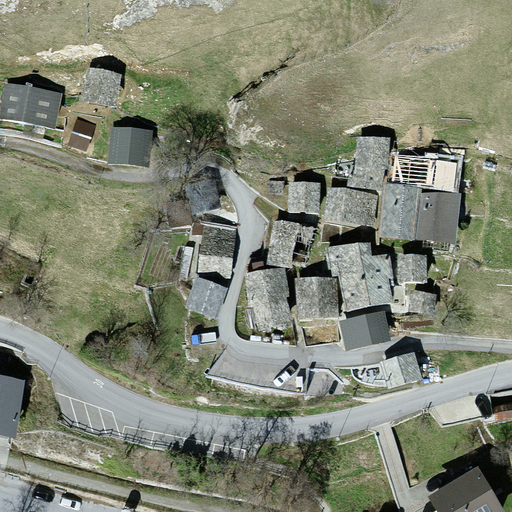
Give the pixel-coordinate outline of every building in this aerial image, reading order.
[(91,68),(84,102),(112,109),(120,74),(91,68)] [(0,120),(56,130),(62,94),(5,84),(0,112),(0,120)] [(93,127),(77,121),(69,144),(85,150),(93,127)] [(149,168),(153,133),(114,128),(109,163),(149,168)] [(376,197),(384,145),(355,141),(347,192),(376,197)] [(451,195),(455,168),(398,160),(395,187),(451,195)] [(218,208),(213,181),(188,186),(193,213),(218,208)] [(281,183),(269,182),(268,192),(280,193),(281,183)] [(317,217),(317,188),(287,187),(286,216),(317,217)] [(374,244),(408,249),(415,194),(382,189),(374,244)] [(361,230),(366,200),(325,194),(321,224),(361,230)] [(414,248),(448,252),(454,201),(420,197),(414,248)] [(190,223),(186,200),(166,204),(170,226),(190,223)] [(300,272),(305,229),(271,225),(266,268),(300,272)] [(228,278),(235,230),(205,226),(197,273),(228,278)] [(365,249),(332,254),(341,316),(392,308),(384,259),(367,262),(365,249)] [(424,288),(425,262),(395,261),(395,287),(424,288)] [(284,300),(279,275),(241,282),(247,308),(281,299),(284,300)] [(226,289),(194,279),(186,305),(218,316),(226,289)] [(335,281),(300,282),(301,320),(337,318),(335,281)] [(255,337),(288,328),(281,299),(247,308),(255,337)] [(392,340),(385,313),(340,325),(347,351),(392,340)] [(420,379),(414,356),(382,364),(389,387),(420,379)] [(24,381),(0,377),(0,434),(15,436),(24,381)] [(502,511),(504,511),(479,469),(430,498),(437,510),(433,511),(502,511)]
